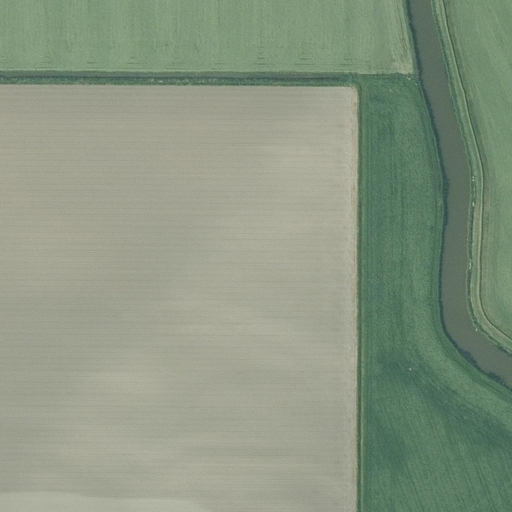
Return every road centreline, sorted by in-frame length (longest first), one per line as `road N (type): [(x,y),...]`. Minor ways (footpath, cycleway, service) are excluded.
road 1 (track): [(353,89),(355,511)]
road 2 (track): [(511,327),(488,311),(483,146),(447,11),(451,0)]
